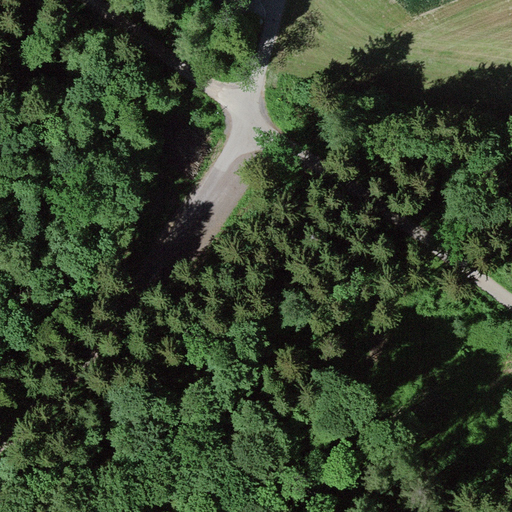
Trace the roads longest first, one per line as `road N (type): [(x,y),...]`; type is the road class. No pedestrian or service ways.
road 1 (track): [(0,475),(63,416),(188,241),(237,108)]
road 2 (track): [(237,108),(439,233),(511,292)]
road 3 (track): [(237,108),(89,0)]
